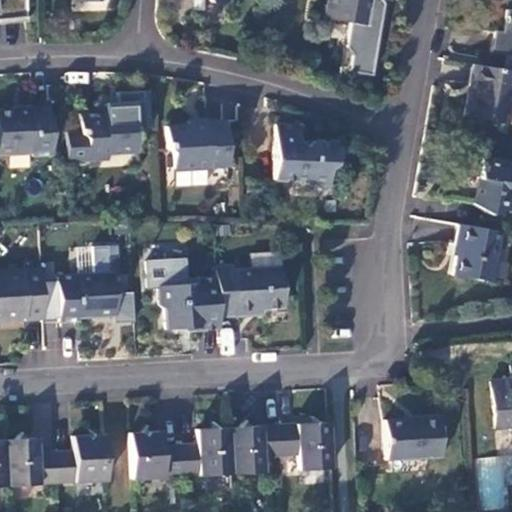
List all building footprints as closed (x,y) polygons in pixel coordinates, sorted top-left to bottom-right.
[(0,0),(0,18),(24,17),(23,0),(0,0)] [(349,56),(346,73),(368,77),(381,4),(378,0),(327,0),(325,15),(344,19),(348,23),(343,49),(349,56)] [(494,31),(490,53),(511,57),(511,10),(505,10),(501,32),(494,31)] [(511,94),(511,72),(472,65),(462,117),(507,125),(511,94)] [(48,109),(0,111),(0,153),(30,152),(30,157),(50,156),(48,109)] [(79,132),(64,133),(66,160),(106,158),(106,153),(135,151),(133,109),(112,110),(112,113),(78,114),(79,132)] [(186,126),(164,127),(165,148),(170,153),(171,169),(226,166),(224,122),(205,123),(205,121),(186,122),(186,126)] [(298,126),(274,125),(272,180),(302,181),(305,185),(327,186),(327,170),(333,165),(333,142),(310,141),(303,147),(297,141),(298,126)] [(511,163),(480,158),(476,181),(470,185),(468,195),(472,201),(472,204),(487,215),(511,208),(511,163)] [(499,232),(457,225),(453,245),(456,245),(450,276),(490,283),(499,232)] [(91,275),(55,277),(57,323),(77,322),(77,317),(113,315),(110,276),(114,276),(113,251),(90,252),(91,275)] [(214,278),(216,318),(251,315),(251,310),(282,308),(279,268),(231,271),(231,266),(213,268),(214,278)] [(42,320),(39,270),(0,271),(0,319),(23,318),(23,321),(42,320)] [(216,318),(214,278),(181,281),(176,286),(155,287),(156,305),(162,309),(163,329),(196,327),(196,330),(217,328),(216,318)] [(216,329),(221,352),(234,349),(230,326),(216,329)] [(508,378),(488,380),(493,429),(511,427),(511,363),(507,364),(508,378)] [(439,458),(437,415),(417,416),(417,419),(382,421),(384,461),(439,458)] [(329,469),(327,423),(277,426),(279,457),(296,456),(297,470),(329,469)] [(279,457),(277,426),(227,428),(230,474),(262,472),(261,458),(279,457)] [(230,474),(227,428),(195,430),(196,445),(178,446),(180,477),(230,474)] [(180,477),(178,446),(161,447),(160,432),(127,434),(130,480),(180,477)] [(105,481),(102,435),(70,437),(71,452),(53,453),(55,484),(105,481)] [(55,484),(53,453),(36,453),(35,439),(2,440),(5,487),(55,484)]
